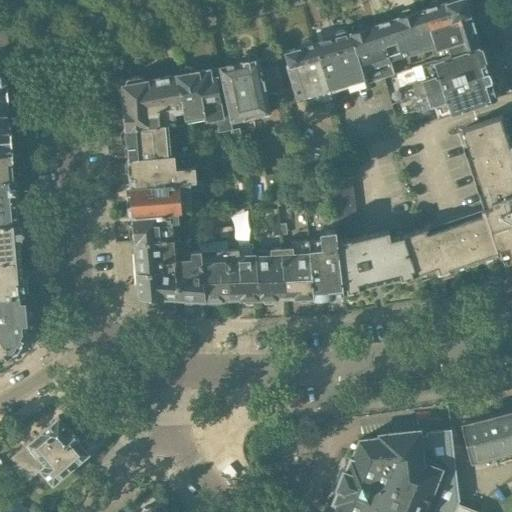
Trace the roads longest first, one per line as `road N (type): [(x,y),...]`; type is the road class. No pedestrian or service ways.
road 1 (residential): [(511,331),(396,356),(170,371)]
road 2 (residential): [(88,342),(58,30)]
road 3 (residential): [(58,30),(225,0)]
